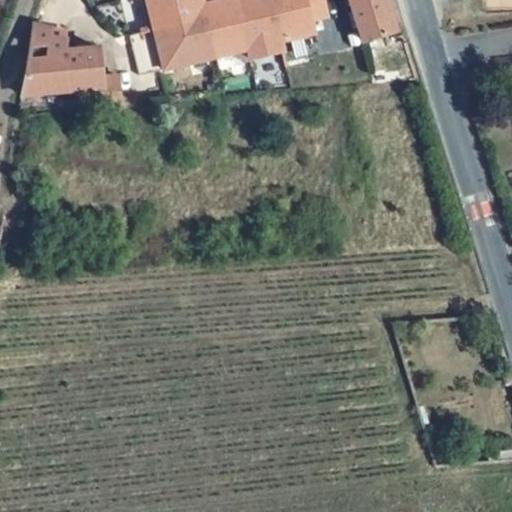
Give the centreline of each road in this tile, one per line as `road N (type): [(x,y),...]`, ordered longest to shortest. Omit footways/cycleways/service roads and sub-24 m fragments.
road 1 (tertiary): [(439,66),(511,308)]
road 2 (unclassified): [(30,0),(9,59),(0,136)]
